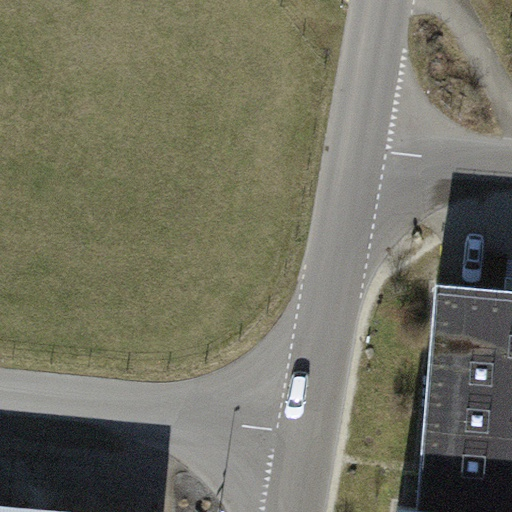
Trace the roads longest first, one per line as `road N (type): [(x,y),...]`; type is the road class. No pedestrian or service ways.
road 1 (tertiary): [(386,0),(311,436)]
road 2 (residential): [(0,405),(311,436)]
road 3 (track): [(421,0),(457,16),(511,103)]
